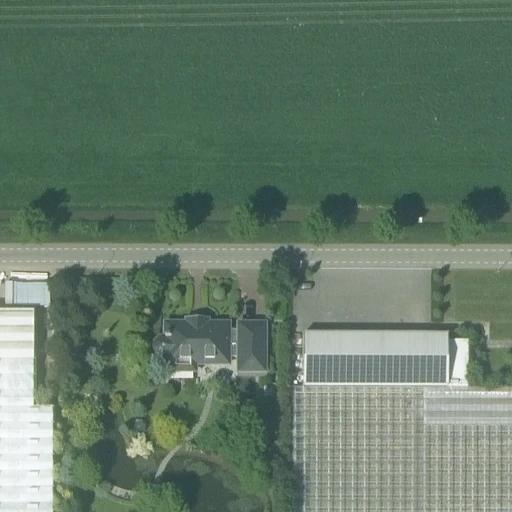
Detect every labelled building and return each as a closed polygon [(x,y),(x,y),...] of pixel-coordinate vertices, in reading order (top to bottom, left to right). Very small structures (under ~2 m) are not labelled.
[(0,511),(50,511),(50,411),(31,411),(31,314),(0,314),(0,511)] [(205,322),(185,322),(185,326),(164,326),(164,340),(160,340),(157,341),(154,344),(153,347),(153,351),(154,355),(157,357),(160,359),(163,359),(163,365),(169,366),(169,373),(193,373),(193,366),(199,366),(199,359),(237,359),(237,373),(262,373),(263,326),(237,326),(237,332),(227,332),(227,326),(205,326),(205,322)] [(344,336),(344,379),(429,379),(429,336),(344,336)] [(429,379),(344,379),(344,388),(291,388),(290,511),(511,511),(511,388),(429,389),(429,379)] [(274,385),(262,385),(262,400),(274,400),(274,385)]
